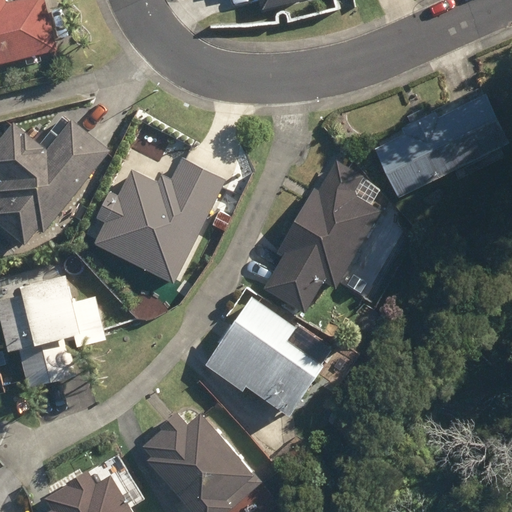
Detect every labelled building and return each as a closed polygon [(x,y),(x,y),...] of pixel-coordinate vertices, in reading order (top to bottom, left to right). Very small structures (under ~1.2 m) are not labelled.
[(0,0),(0,64),(57,51),(44,0),(32,0),(7,6),(4,0),(0,0)] [(301,0),(259,0),(263,10),(301,0)] [(376,151),(399,199),(510,146),(487,98),(438,121),(435,116),(404,130),(407,136),(376,151)] [(0,202),(0,227),(24,247),(37,231),(43,236),(110,153),(71,121),(44,154),(42,152),(43,150),(14,125),(0,141),(0,178),(4,182),(0,186),(0,199),(2,201),(0,202)] [(94,246),(172,286),(175,279),(181,282),(234,179),(196,159),(193,165),(182,159),(171,181),(161,176),(156,185),(132,173),(119,197),(111,193),(97,220),(105,225),(94,246)] [(264,293),(305,316),(323,284),(335,291),(380,214),(351,198),(362,179),(336,164),(319,194),(315,191),(278,257),(283,260),(264,293)] [(232,219),(218,212),(212,226),(225,233),(232,219)] [(21,353),(29,389),(76,379),(68,341),(73,340),(75,349),(106,342),(96,299),(71,305),(65,280),(19,291),(21,297),(0,301),(0,321),(8,356),(21,353)] [(246,388),(287,418),(321,372),(285,345),(295,331),(254,300),(205,366),(242,393),(246,388)] [(152,459),(148,463),(187,511),(231,511),(225,504),(254,480),(202,416),(187,428),(178,415),(161,429),(162,432),(143,447),(152,459)] [(52,511),(127,511),(110,480),(94,489),(86,475),(67,486),(69,488),(47,500),(52,511)]
